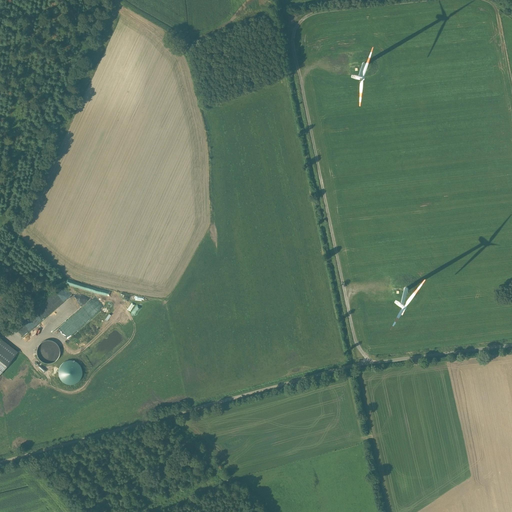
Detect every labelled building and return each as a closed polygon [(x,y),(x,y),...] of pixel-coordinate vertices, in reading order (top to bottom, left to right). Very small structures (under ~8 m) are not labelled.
[(68,281),(67,286),(88,289),(88,284),(68,281)] [(117,298),(118,293),(97,288),(96,291),(95,290),(93,298),(108,301),(108,296),(117,298)] [(86,305),(58,327),(59,334),(63,330),(68,330),(67,328),(72,328),(68,330),(74,330),(73,328),(76,328),(76,330),(83,324),(83,323),(87,319),(89,319),(89,318),(91,316),(93,316),(95,314),(96,314),(99,311),(99,310),(96,307),(92,307),(90,304),(86,305)] [(99,330),(118,312),(114,308),(95,326),(99,330)] [(0,373),(17,352),(0,338),(0,373)] [(59,356),(60,351),(59,347),(56,343),(52,341),(48,340),(44,341),(40,343),(37,347),(37,352),(37,356),(40,360),(44,362),(48,363),(53,362),(57,359),(59,356)] [(78,385),(84,365),(64,358),(58,379),(78,385)]
